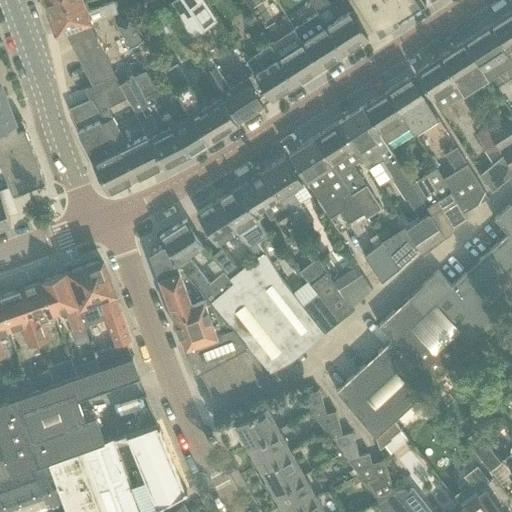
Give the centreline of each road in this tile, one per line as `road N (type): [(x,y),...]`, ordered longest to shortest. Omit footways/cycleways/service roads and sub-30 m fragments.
road 1 (tertiary): [(99,221),(223,162),(476,0)]
road 2 (unclassified): [(236,511),(167,373),(121,247),(99,221)]
road 3 (unclassified): [(99,221),(78,191),(7,0)]
